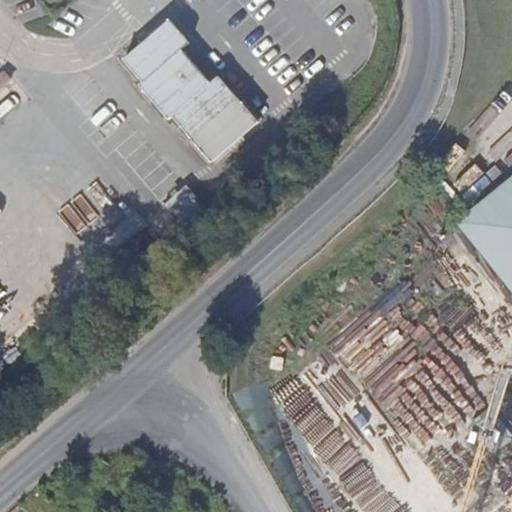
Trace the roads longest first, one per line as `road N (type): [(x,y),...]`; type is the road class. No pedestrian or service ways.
road 1 (secondary): [(162,351),(384,148),(420,94),(429,0)]
road 2 (secondary): [(162,351),(0,494)]
road 3 (unclassified): [(254,511),(162,351)]
